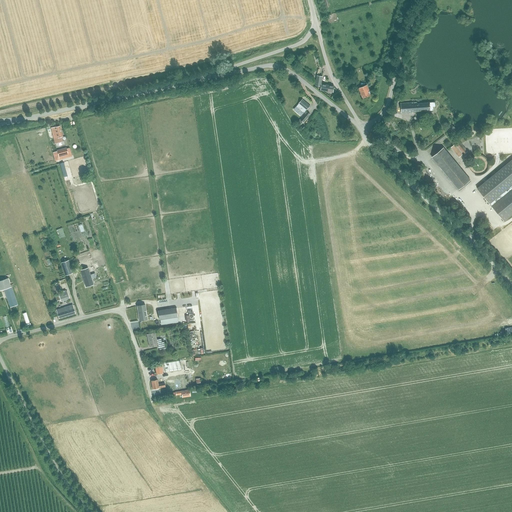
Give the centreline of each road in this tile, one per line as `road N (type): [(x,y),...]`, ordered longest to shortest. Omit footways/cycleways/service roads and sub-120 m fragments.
road 1 (unclassified): [(511,286),(376,152),(363,126)]
road 2 (unclassified): [(0,124),(204,77)]
road 3 (unclassified): [(90,511),(57,470),(0,357)]
road 4 (unclassified): [(363,126),(277,66),(204,77)]
road 5 (unclassified): [(363,126),(385,111),(406,35),(427,0)]
road 6 (track): [(0,112),(117,86),(118,77)]
road 7 (unclassified): [(150,395),(127,319),(111,310),(83,317)]
road 8 (unclassified): [(204,77),(298,44),(316,24)]
